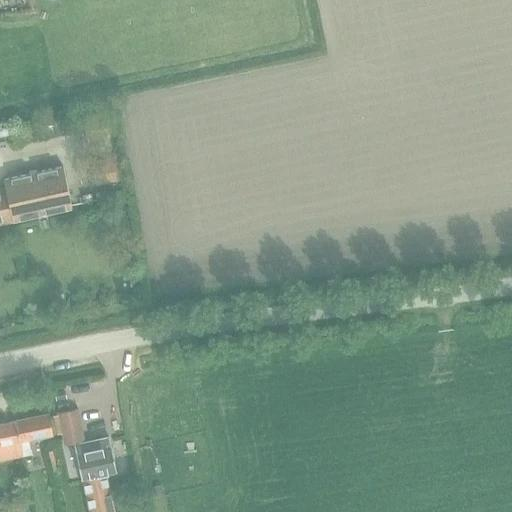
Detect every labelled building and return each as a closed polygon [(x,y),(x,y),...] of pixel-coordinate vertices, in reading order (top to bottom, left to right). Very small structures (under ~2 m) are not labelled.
[(105,113),(82,117),(87,140),(109,135),(105,113)] [(114,157),(91,162),(96,184),(119,180),(114,157)] [(0,222),(70,206),(61,165),(1,178),(3,189),(0,189),(0,222)] [(63,439),(83,436),(77,406),(57,410),(63,439)] [(16,420),(20,441),(21,446),(22,454),(27,453),(25,440),(52,434),(48,413),(16,420)] [(0,458),(22,454),(21,446),(20,441),(16,420),(0,423),(0,458)] [(113,511),(105,471),(115,469),(108,436),(94,439),(96,448),(76,452),(81,477),(82,476),(89,511),(113,511)]
